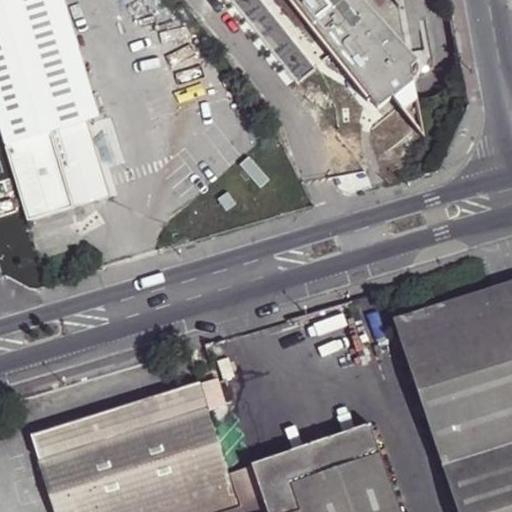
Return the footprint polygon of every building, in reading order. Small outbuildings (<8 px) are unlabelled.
[(63,0),(0,0),(0,126),(3,137),(25,211),(72,198),(49,123),(96,109),(63,0)] [(395,0),(401,7),(399,0),(287,0),(369,102),(372,98),(379,108),(393,96),(423,134),(409,49),(364,0),(395,0)] [(511,282),(394,321),(446,471),(511,448),(511,282)] [(200,388),(210,413),(224,408),(215,384),(200,388)] [(200,388),(199,386),(34,437),(56,511),(211,511),(241,503),(210,413),(200,388)] [(400,511),(374,434),(256,472),(269,511),(400,511)] [(511,511),(511,448),(446,471),(459,511),(511,511)]
